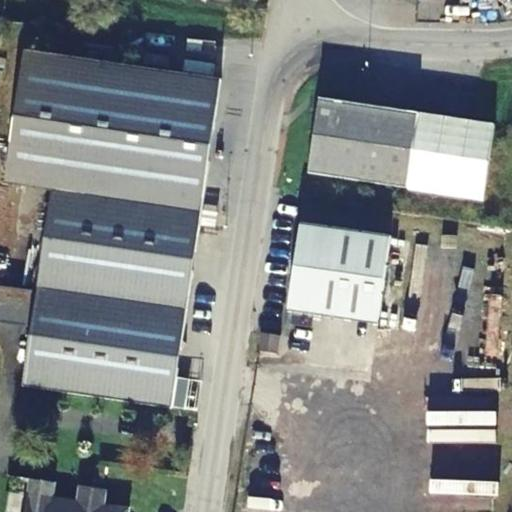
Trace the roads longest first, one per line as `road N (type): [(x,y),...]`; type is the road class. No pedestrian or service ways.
road 1 (unclassified): [(211,511),(287,30)]
road 2 (unclassified): [(287,30),(511,40)]
